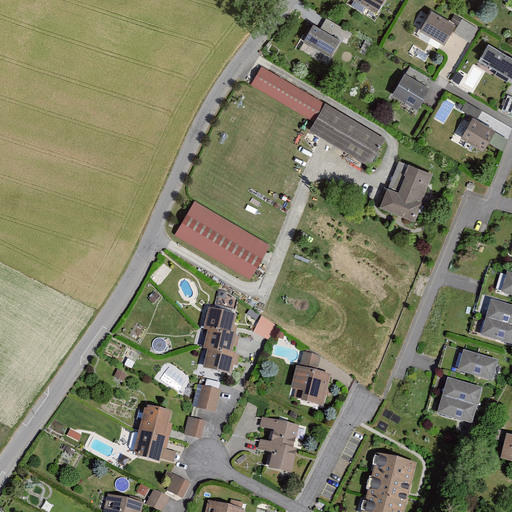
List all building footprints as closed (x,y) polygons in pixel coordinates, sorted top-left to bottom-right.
[(356,0),(353,6),(363,11),(366,5),(378,12),(384,0),(356,0)] [(433,8),(420,29),(446,45),(455,31),(471,41),(479,28),(462,18),(458,24),(433,8)] [(315,22),(305,39),(332,55),(340,39),(347,42),(353,32),(327,17),(323,27),(315,22)] [(511,57),(489,44),(480,60),(499,71),(496,75),(509,82),(511,79),(511,57)] [(410,65),(394,93),(419,107),(431,87),(427,84),(431,78),(410,65)] [(383,139),(260,69),(250,86),(314,123),(309,132),(368,166),(383,139)] [(454,80),(461,82),(464,73),(458,71),(454,80)] [(511,97),(508,95),(502,110),(511,114),(511,97)] [(473,115),(462,136),(486,150),(497,129),(473,115)] [(388,184),(381,204),(416,218),(434,173),(409,163),(399,189),(388,184)] [(270,246),(195,201),(175,235),(250,279),(270,246)] [(511,276),(507,275),(501,294),(511,297),(511,276)] [(156,293),(149,300),(154,305),(160,297),(156,293)] [(511,308),(492,302),(487,321),(511,328),(511,308)] [(209,310),(204,331),(208,332),(221,336),(222,333),(236,336),(238,327),(235,326),(238,317),(209,310)] [(276,327),(262,317),(255,333),(269,341),(276,327)] [(511,328),(487,321),(482,337),(511,346),(511,328)] [(208,332),(204,350),(208,351),(221,355),(222,351),(233,354),(234,347),(237,348),(240,338),(237,338),(237,336),(236,336),(222,333),(221,336),(208,332)] [(305,350),(302,361),(320,366),(324,355),(305,350)] [(203,370),(231,377),(234,365),(237,366),(239,357),(237,356),(237,355),(233,354),(222,351),(221,355),(208,351),(203,370)] [(463,351),(457,372),(491,383),(498,361),(463,351)] [(297,369),(291,392),(304,395),(302,403),(322,408),(330,377),(297,369)] [(117,370),(114,378),(124,382),(128,375),(117,370)] [(202,385),(197,408),(214,413),(220,389),(221,383),(204,379),(202,385)] [(482,390),(448,381),(443,399),(477,409),(482,390)] [(443,399),(437,416),(471,426),(477,409),(443,399)] [(137,419),(142,420),(139,432),(170,440),(174,425),(170,424),(172,414),(149,409),(148,411),(145,411),(144,415),(139,413),(137,419)] [(188,418),(183,435),(202,440),(206,423),(188,418)] [(263,418),(260,428),(269,431),(266,442),(294,449),(300,427),(263,418)] [(70,427),(67,432),(78,438),(81,433),(70,427)] [(161,460),(174,463),(176,453),(167,451),(170,440),(139,432),(139,434),(136,433),(132,435),(129,447),(131,451),(134,451),(133,455),(135,456),(134,459),(160,466),(161,460)] [(511,438),(507,437),(501,462),(511,464),(511,438)] [(269,469),(291,475),(297,450),(294,449),(266,442),(260,441),(258,451),(273,455),(269,469)] [(376,452),(361,511),(403,511),(416,462),(376,452)] [(172,483),(167,493),(183,501),(191,486),(167,474),(165,479),(172,483)] [(154,490),(146,505),(159,511),(162,511),(170,498),(154,490)] [(141,511),(144,504),(107,495),(103,511),(141,511)] [(244,511),(245,511),(209,502),(206,511),(244,511)]
